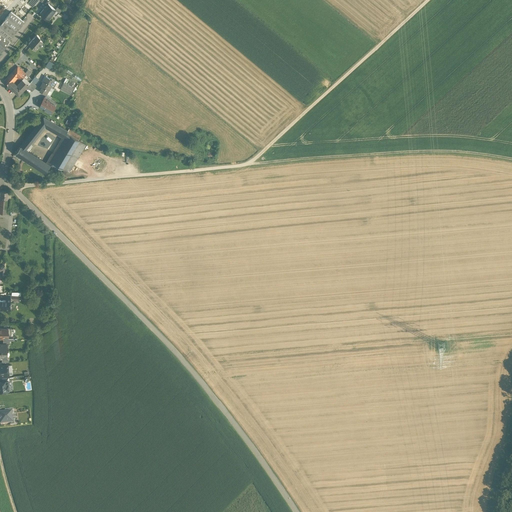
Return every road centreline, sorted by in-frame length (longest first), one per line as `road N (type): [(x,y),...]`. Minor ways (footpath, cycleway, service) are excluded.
road 1 (track): [(14,189),(245,165),(427,0)]
road 2 (unclassified): [(297,511),(204,385),(0,183)]
road 3 (track): [(245,165),(413,152),(511,160)]
